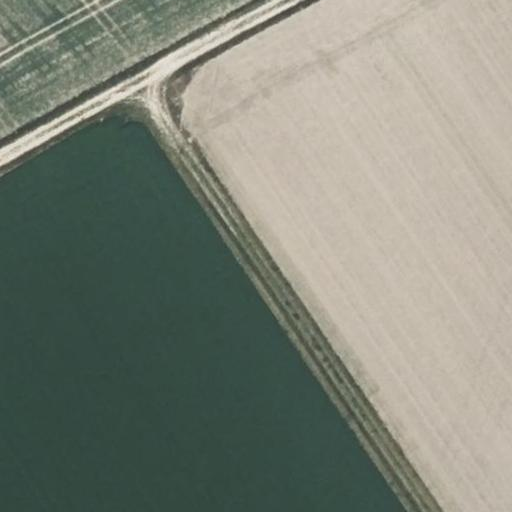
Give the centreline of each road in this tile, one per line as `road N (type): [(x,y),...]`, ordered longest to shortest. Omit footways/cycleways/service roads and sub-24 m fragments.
road 1 (track): [(138,82),(428,511)]
road 2 (track): [(0,154),(284,0)]
